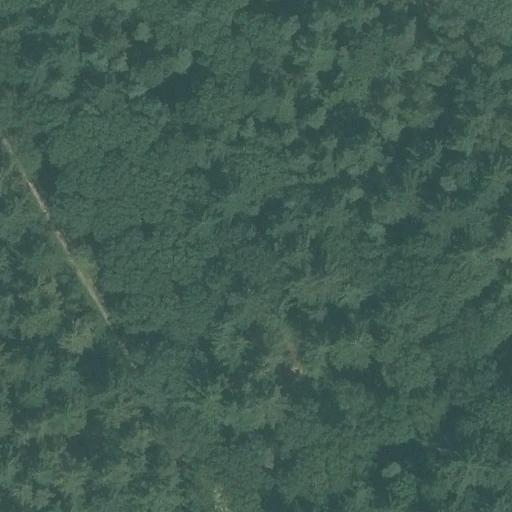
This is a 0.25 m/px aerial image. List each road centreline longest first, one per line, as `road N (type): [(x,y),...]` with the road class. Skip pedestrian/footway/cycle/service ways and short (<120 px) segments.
road 1 (track): [(0,120),(230,511)]
road 2 (track): [(214,483),(511,323)]
